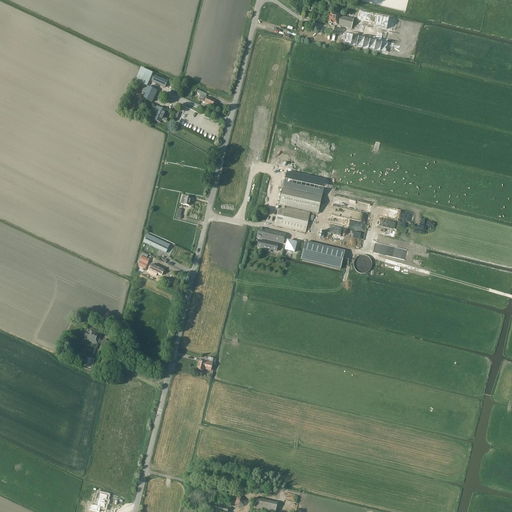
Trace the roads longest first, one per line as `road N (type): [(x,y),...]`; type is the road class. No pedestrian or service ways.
road 1 (unclassified): [(134,511),(259,0)]
road 2 (track): [(207,214),(511,297)]
road 3 (track): [(300,511),(278,499),(144,470)]
